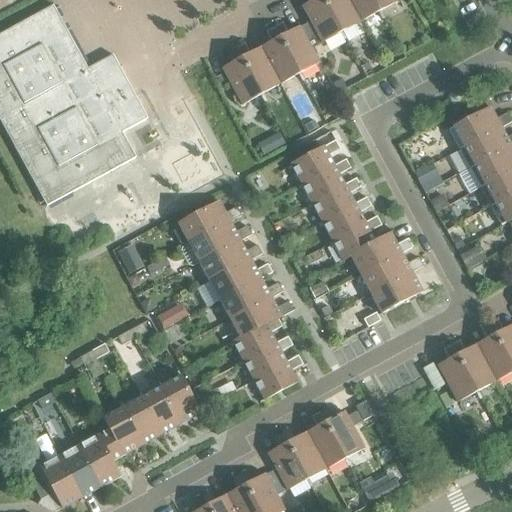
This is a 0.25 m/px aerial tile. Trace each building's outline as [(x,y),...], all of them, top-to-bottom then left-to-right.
[(309,22),(298,28),(310,50),(340,33),(322,0),(311,0),(313,2),(301,8),(309,22)] [(322,0),(340,33),(359,23),(346,0),(322,0)] [(346,0),(359,23),(378,13),(371,0),(346,0)] [(371,0),(378,13),(398,2),(397,0),(371,0)] [(147,120),(146,119),(126,83),(126,82),(126,81),(125,81),(112,57),(112,56),(111,56),(110,56),(110,57),(87,69),(86,69),(66,32),(65,31),(65,30),(52,8),(53,7),(52,6),(50,7),(26,20),(25,21),(0,34),(0,123),(10,142),(10,143),(11,144),(31,180),(31,181),(31,182),(32,182),(45,206),(45,207),(45,208),(46,208),(47,207),(70,194),(71,194),(72,193),(108,173),(108,174),(109,173),(110,173),(133,160),(134,160),(135,159),(135,157),(134,157),(121,134),(121,133),(145,121),(147,120)] [(281,24),(273,28),(298,75),(318,64),(310,50),(298,28),(287,34),(281,24)] [(271,43),(260,49),(279,85),(298,75),(273,28),(265,33),(271,43)] [(243,44),(235,49),(260,95),(279,85),(260,49),(249,55),(243,44)] [(260,95),(235,49),(227,53),(233,64),(221,70),(241,106),(260,95)] [(341,81),(332,86),(337,94),(346,89),(341,81)] [(452,129),(462,149),(496,130),(496,131),(500,129),(511,123),(506,114),(495,120),(489,108),(452,129)] [(462,149),(473,167),(506,149),(507,150),(511,148),(511,146),(511,135),(506,139),(500,129),(496,131),(496,130),(462,149)] [(278,134),(257,145),(263,156),(284,145),(278,134)] [(289,166),(300,185),(334,167),(333,167),(328,157),(339,150),(334,141),(289,166)] [(473,167),(483,186),(511,170),(511,149),(511,148),(507,150),(506,149),(473,167)] [(300,185),(310,204),(344,186),(338,176),(349,169),(345,160),(333,167),(334,167),(300,185)] [(425,166),(413,173),(424,194),(437,187),(425,166)] [(511,170),(483,186),(493,205),(511,195),(511,170)] [(310,204),(321,223),(354,205),(348,195),(360,188),(355,179),(344,186),(310,204)] [(441,195),(429,202),(429,203),(435,214),(448,207),(441,195)] [(504,225),(508,223),(508,222),(511,219),(511,195),(493,205),(504,225)] [(321,223),(331,242),(364,224),(359,213),(370,207),(365,198),(354,205),(321,223)] [(177,225),(187,245),(225,224),(225,225),(229,223),(240,217),(235,208),(224,214),(218,203),(177,225)] [(342,262),(349,258),(353,256),(353,255),(375,243),(374,242),(369,232),(380,226),(376,217),(364,224),(331,242),(342,262)] [(197,263),(198,264),(235,243),(236,244),(239,242),(250,236),(246,227),(235,233),(229,223),(225,225),(225,224),(187,245),(197,263)] [(349,258),(359,276),(397,256),(401,254),(412,248),(407,239),(396,245),(390,234),(389,234),(374,242),(375,243),(353,255),(353,256),(349,258)] [(458,237),(451,241),(456,251),(463,247),(458,237)] [(198,264),(208,283),(246,262),(246,263),(250,261),(261,255),(256,246),(245,252),(239,242),(236,244),(235,243),(198,264)] [(131,246),(116,254),(128,275),(142,267),(131,246)] [(478,246),(459,257),(467,270),(486,260),(478,246)] [(359,276),(369,295),(407,275),(411,273),(422,267),(417,258),(406,264),(401,254),(397,256),(359,276)] [(208,283),(218,302),(256,281),(256,282),(260,280),(271,274),(266,265),(255,271),(250,261),(246,263),(246,262),(208,283)] [(407,275),(369,295),(380,315),(421,292),(411,273),(407,275)] [(134,275),(126,280),(131,288),(139,284),(134,275)] [(218,302),(229,321),(266,300),(266,301),(270,299),(281,293),(277,284),(266,290),(260,280),(256,282),(256,281),(218,302)] [(322,283),(308,290),(313,299),(327,292),(322,283)] [(149,299),(139,304),(144,315),(155,309),(149,299)] [(229,321),(239,339),(243,337),(277,319),(277,320),(292,312),(287,303),(276,309),(270,299),(266,301),(266,300),(229,321)] [(180,304),(156,318),(163,331),(187,318),(180,304)] [(327,307),(320,311),(324,318),(331,314),(327,307)] [(367,328),(379,322),(375,313),(362,320),(367,328)] [(231,343),(242,363),(276,344),(275,344),(270,334),(281,327),(277,320),(277,319),(243,337),(239,339),(231,343)] [(497,321),(488,326),(511,369),(511,326),(502,332),(497,321)] [(141,324),(129,331),(133,339),(146,333),(141,324)] [(486,341),(475,347),(494,382),(511,372),(511,369),(488,326),(480,330),(486,341)] [(133,339),(129,331),(116,338),(121,346),(133,339)] [(242,363),(252,382),(286,363),(280,353),(291,346),(287,337),(275,344),(276,344),(242,363)] [(459,342),(450,346),(475,393),(494,382),(475,347),(464,352),(459,342)] [(103,345),(91,352),(95,360),(108,353),(103,345)] [(475,393),(450,346),(442,351),(448,361),(437,368),(456,403),(475,393)] [(95,360),(91,352),(78,359),(83,367),(95,360)] [(286,363),(252,382),(263,401),(297,383),(290,372),(302,365),(297,356),(286,363)] [(171,382),(160,387),(159,388),(178,421),(177,422),(179,426),(200,415),(177,373),(169,378),(171,382)] [(152,392),(141,398),(159,432),(158,432),(160,436),(179,426),(177,422),(178,421),(159,388),(160,387),(158,383),(150,388),(152,392)] [(216,390),(206,395),(211,404),(221,398),(216,390)] [(133,402),(122,408),(140,442),(139,442),(141,446),(160,436),(158,432),(159,432),(141,398),(139,394),(131,398),(133,402)] [(54,403),(49,395),(36,402),(41,410),(54,403)] [(356,411),(362,422),(372,416),(364,402),(354,408),(356,411)] [(102,419),(108,430),(109,430),(123,456),(141,446),(139,442),(140,442),(122,408),(120,404),(112,409),(114,412),(102,419)] [(327,409),(318,413),(344,460),(363,449),(351,428),(346,417),(344,413),(332,420),(327,409)] [(356,411),(346,417),(351,428),(362,422),(356,411)] [(316,428),(305,434),(325,470),(344,460),(318,413),(310,418),(316,428)] [(289,429),(280,434),(306,480),(325,470),(305,434),(294,440),(289,429)] [(108,430),(78,446),(80,450),(80,451),(98,484),(97,485),(99,489),(120,478),(112,463),(123,456),(109,430),(108,430)] [(274,470),(264,476),(275,497),(306,480),(280,434),(272,438),(278,449),(267,455),(274,470)] [(78,446),(59,457),(61,461),(79,495),(78,495),(80,499),(99,489),(97,485),(98,484),(80,451),(80,450),(78,446)] [(61,461),(59,457),(39,468),(53,493),(40,500),(37,505),(48,511),(56,511),(80,499),(78,495),(79,495),(61,461)] [(247,471),(239,476),(258,511),(281,511),(283,511),(275,497),(264,476),(253,482),(247,471)] [(236,491),(225,497),(233,511),(258,511),(239,476),(230,480),(236,491)] [(369,478),(358,484),(369,504),(380,498),(369,478)] [(209,492),(201,496),(209,511),(233,511),(225,497),(215,502),(209,492)] [(209,511),(201,496),(192,501),(198,511),(197,511),(209,511)]
